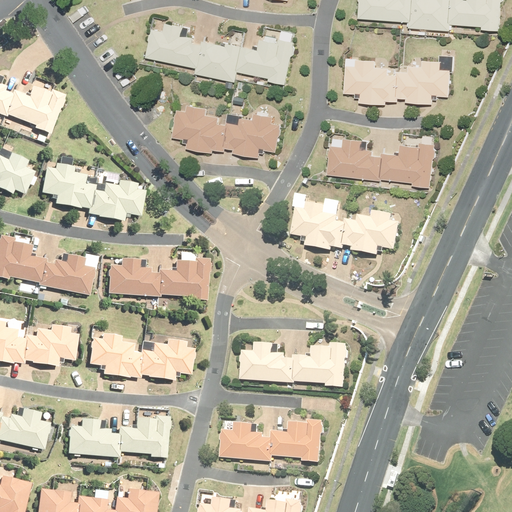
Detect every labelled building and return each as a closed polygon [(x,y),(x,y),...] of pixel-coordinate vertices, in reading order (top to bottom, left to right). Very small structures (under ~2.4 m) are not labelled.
[(364,0),(363,23),(415,26),(418,29),(451,33),(455,33),(456,21),(502,26),(504,0),(477,0),(477,2),(461,0),(442,0),(441,2),(416,1),(414,0),(364,0)] [(154,28),(148,58),(199,68),(201,72),(237,81),(240,69),(285,80),(293,46),(286,44),(285,48),(266,43),(264,53),(231,45),(228,48),(203,44),(198,40),(191,38),(193,27),(183,25),(167,22),(166,30),(154,28)] [(358,68),(348,68),(347,95),(359,95),(362,95),(362,104),(387,105),(387,102),(399,103),(399,99),(408,100),(408,103),(434,104),(435,96),(440,97),(451,97),(452,69),(443,69),(444,62),(442,62),(424,61),(424,68),(411,67),(410,73),(401,73),(399,73),(398,76),(390,76),(391,70),(376,69),(376,62),(358,61),(358,68)] [(0,117),(6,119),(8,115),(35,126),(34,128),(50,135),(65,98),(51,92),(50,94),(33,87),(29,96),(13,90),(11,94),(7,93),(8,89),(0,85),(2,80),(0,78),(0,117)] [(190,113),(180,111),(176,138),(186,139),(191,140),(190,149),(215,153),(215,150),(227,152),(227,149),(237,150),(236,154),(262,158),(263,150),(267,151),(279,153),(284,126),(275,124),(276,117),(257,114),(256,121),(243,118),(242,124),(230,122),(230,126),(222,124),(223,118),(208,116),(209,109),(192,106),(190,113)] [(336,146),(331,174),(384,182),(384,177),(404,180),(414,181),(414,184),(430,186),(436,146),(421,144),(421,147),(402,144),(401,154),(383,152),(383,156),(378,156),(379,152),(370,151),(371,144),(349,141),(348,148),(336,146)] [(0,189),(12,195),(14,191),(25,196),(35,173),(25,168),(28,162),(11,154),(8,160),(0,156),(0,189)] [(96,218),(124,224),(125,219),(129,220),(130,217),(140,219),(146,191),(139,190),(140,184),(117,179),(116,184),(106,182),(104,191),(98,189),(99,185),(86,182),(88,176),(75,173),(76,168),(57,164),(55,168),(47,166),(41,193),(51,195),(51,199),(56,200),(55,204),(87,210),(86,213),(98,216),(96,218)] [(308,211),(298,209),(294,235),(305,237),(309,238),(308,247),(332,251),(333,248),(345,250),(345,246),(354,248),(354,252),(380,256),(381,248),(386,249),(397,251),(402,223),(400,223),(393,222),(394,215),(391,215),(377,212),(375,212),(374,218),(360,216),(359,222),(348,220),(347,223),(339,222),(340,216),(326,214),(327,206),(310,204),(308,211)] [(91,297),(98,270),(88,268),(89,260),(67,254),(65,263),(58,261),(57,265),(50,263),(50,259),(34,255),(36,245),(18,240),(19,237),(5,233),(0,254),(0,275),(11,278),(12,274),(43,282),(43,285),(91,297)] [(120,269),(110,268),(107,294),(157,299),(158,296),(190,299),(190,303),(206,304),(210,263),(195,261),(195,265),(176,263),(175,274),(159,272),(157,276),(150,275),(150,271),(143,271),(144,262),(121,260),(120,269)] [(0,363),(14,365),(13,363),(25,365),(26,361),(57,367),(58,363),(63,364),(64,360),(75,361),(78,334),(71,333),(70,329),(51,326),(50,331),(37,329),(36,336),(24,334),(23,338),(17,337),(18,328),(8,327),(9,322),(0,320),(0,363)] [(104,370),(103,375),(130,379),(130,377),(141,379),(142,375),(174,381),(174,377),(179,378),(181,374),(191,375),(195,348),(187,347),(186,343),(168,340),(167,345),(154,343),(153,349),(140,348),(139,352),(133,351),(135,342),(124,340),(125,335),(102,332),(101,338),(93,337),(89,365),(99,366),(99,369),(104,370)] [(257,352),(245,352),(245,357),(243,357),(243,363),(244,363),(243,381),(298,384),(298,383),(329,385),(329,388),(347,389),(349,345),(333,344),(333,348),(315,347),(314,358),(311,358),(311,357),(296,356),(296,360),(287,359),(288,354),(281,354),(282,345),(257,344),(257,352)] [(0,441),(43,452),(50,424),(39,422),(42,413),(23,409),(21,417),(9,414),(8,418),(2,417),(3,414),(0,413),(0,441)] [(81,427),(70,426),(67,454),(120,459),(120,453),(149,455),(149,458),(166,459),(170,417),(154,416),(154,419),(136,418),(135,429),(119,428),(118,435),(111,434),(111,430),(104,429),(105,421),(81,419),(81,427)] [(236,432),(225,431),(225,435),(223,435),(223,442),(224,442),(223,459),(275,463),(275,457),(305,459),(305,463),(322,464),(324,435),(326,435),(326,426),(325,426),(325,422),(310,421),(310,424),(292,423),(291,433),(274,432),(273,439),(266,438),(266,434),(255,433),(255,425),(237,424),(236,432)] [(398,471),(392,469),(387,485),(393,487),(398,471)] [(0,511),(24,511),(32,484),(2,476),(0,482),(0,511)] [(71,493),(40,489),(37,511),(156,511),(159,493),(128,489),(127,499),(116,498),(114,511),(107,510),(108,501),(77,497),(76,503),(70,502),(71,493)] [(215,506),(204,505),(203,509),(202,509),(201,511),(304,511),(305,506),(304,506),(304,502),(290,500),(289,503),(271,501),(269,511),(264,511),(265,510),(252,509),(251,511),(244,511),(233,509),(234,501),(216,498),(215,506)]
